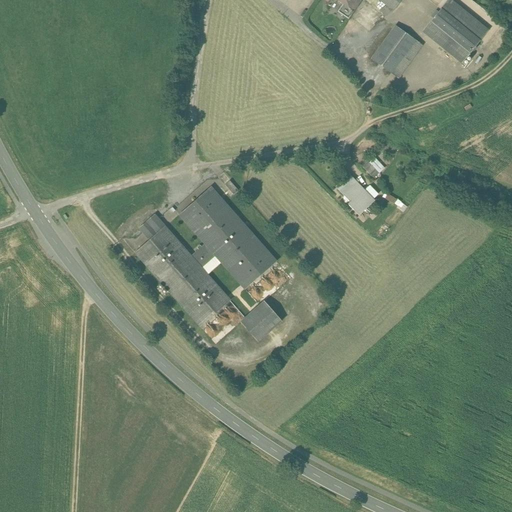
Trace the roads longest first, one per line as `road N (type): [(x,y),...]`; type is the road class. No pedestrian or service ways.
road 1 (tertiary): [(391,511),(312,473),(200,399),(90,289),(34,211)]
road 2 (unclassified): [(209,0),(190,139),(194,165),(34,211)]
road 3 (track): [(73,511),(90,289)]
road 4 (track): [(194,165),(344,142),(365,126),(367,86)]
road 5 (track): [(365,126),(461,92),(511,49)]
